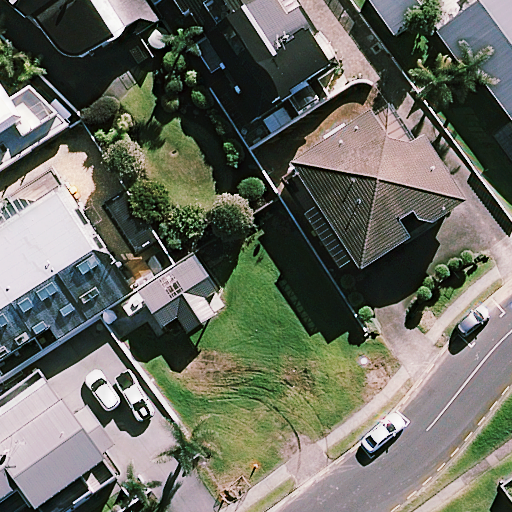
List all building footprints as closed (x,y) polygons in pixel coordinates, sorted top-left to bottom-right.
[(0,0),(0,2),(6,7),(13,3),(30,25),(34,22),(71,72),(119,42),(123,49),(164,24),(149,0),(0,0)] [(175,0),(186,18),(195,12),(273,135),(349,86),(294,0),(175,0)] [(424,13),(414,0),(368,0),(393,35),(424,13)] [(511,0),(486,0),(441,36),(510,123),(492,137),(511,161),(511,0)] [(0,177),(68,135),(31,89),(8,103),(0,90),(0,177)] [(321,208),(303,220),(340,278),(358,266),(362,273),(466,207),(449,180),(439,186),(390,109),(296,168),(321,208)] [(64,200),(0,241),(0,364),(52,331),(59,341),(0,384),(0,511),(72,511),(126,474),(132,482),(187,442),(103,327),(91,335),(86,328),(129,300),(64,200)]
